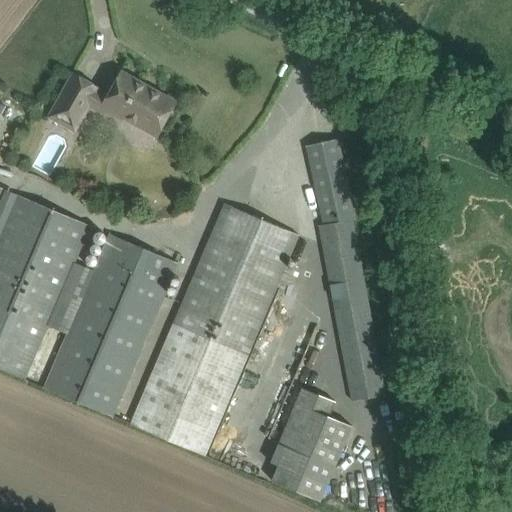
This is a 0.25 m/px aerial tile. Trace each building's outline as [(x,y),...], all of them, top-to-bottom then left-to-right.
[(175,102),(123,73),(108,98),(97,92),(98,89),(73,75),(49,117),(75,131),(89,106),(121,124),(124,118),(156,136),(175,102)] [(352,401),(385,395),(337,139),(306,146),(324,225),(319,225),(352,401)] [(0,367),(26,379),(92,226),(16,193),(0,230),(0,367)] [(204,455),(248,355),(299,235),(224,204),(173,322),(174,323),(130,423),(204,455)] [(113,417),(178,263),(110,234),(45,388),(113,417)] [(320,501),(352,426),(329,416),(335,402),(302,388),(270,463),(278,466),(272,481),(320,501)] [(233,446),(225,464),(251,474),(258,457),(233,446)]
